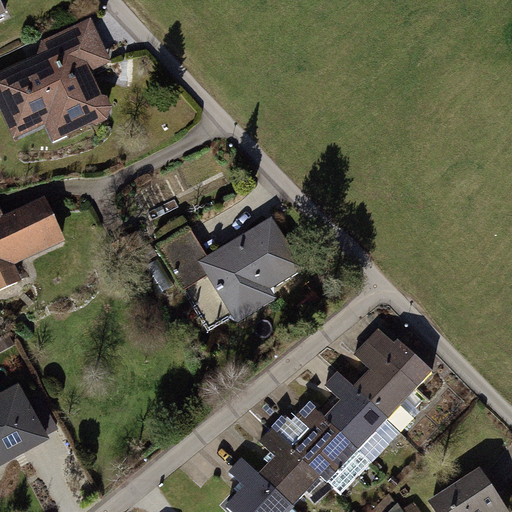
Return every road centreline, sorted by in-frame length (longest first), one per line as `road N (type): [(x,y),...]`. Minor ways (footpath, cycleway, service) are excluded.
road 1 (residential): [(379,291),(112,0)]
road 2 (residential): [(110,511),(379,291)]
road 3 (residential): [(511,423),(379,291)]
